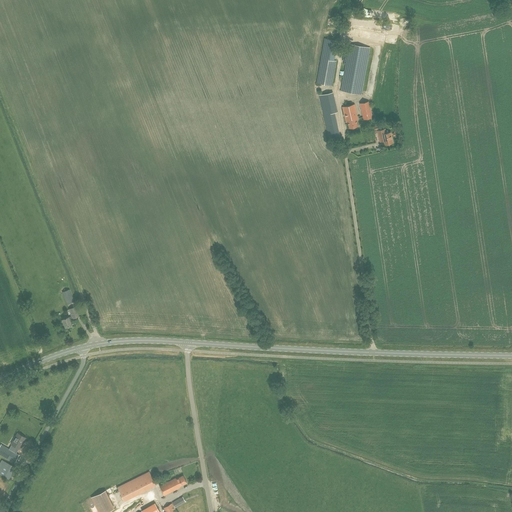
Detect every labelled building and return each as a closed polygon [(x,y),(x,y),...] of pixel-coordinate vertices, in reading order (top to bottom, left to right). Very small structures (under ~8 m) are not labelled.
[(321,59),(334,61),(337,40),(324,38),(321,59)] [(370,48),(349,44),(341,87),(341,91),(361,94),(362,91),(370,48)] [(317,83),(331,86),(336,61),(334,61),(321,59),(317,83)] [(337,112),(333,92),(319,95),(323,115),(334,113),(337,112)] [(373,118),(369,101),(360,103),(363,120),(373,118)] [(357,120),(354,105),(343,107),(346,122),(348,122),(349,128),(358,126),(356,120),(357,120)] [(334,113),(323,115),(329,142),(340,140),(334,113)] [(379,137),(380,141),(384,141),(385,145),(393,143),(390,133),(386,134),(385,129),(382,130),(378,130),(379,137)] [(70,289),(62,292),(67,304),(74,301),(70,289)] [(72,325),(70,319),(72,318),(72,319),(80,316),(76,306),(69,309),(71,316),(69,317),(62,319),(65,327),(72,325)] [(25,438),(18,433),(12,444),(19,449),(25,438)] [(0,454),(14,463),(19,455),(2,444),(0,446),(0,454)] [(156,485),(155,483),(149,471),(147,472),(135,478),(142,492),(156,485)] [(176,478),(160,486),(164,495),(180,487),(180,486),(187,483),(183,475),(176,479),(176,478)] [(93,496),(99,511),(109,511),(116,509),(108,490),(93,496)] [(183,496),(172,503),(175,508),(186,502),(183,496)] [(176,511),(172,503),(164,508),(166,511),(176,511)]
